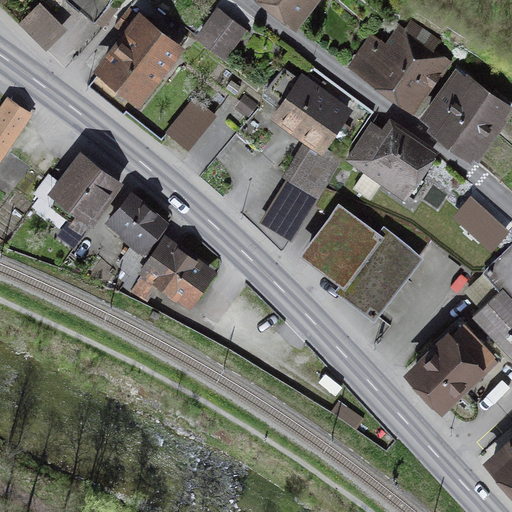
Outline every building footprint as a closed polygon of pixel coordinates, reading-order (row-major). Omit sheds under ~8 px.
[(71,0),(95,20),(112,0),(71,0)] [(274,0),(294,16),(307,0),(274,0)] [(175,48),(127,8),(115,24),(129,35),(126,38),(121,35),(113,46),(117,49),(102,68),(137,95),(175,48)] [(218,11),(199,35),(223,53),(242,30),(218,11)] [(31,12),(20,24),(45,48),(56,37),(31,12)] [(373,35),(354,61),(409,101),(442,55),(431,47),(437,40),(410,21),(390,47),(373,35)] [(310,139),(313,142),(319,147),(345,111),(303,80),(307,74),(287,59),(264,84),(286,100),(276,114),(310,139)] [(459,71),(426,116),(438,125),(436,127),(469,149),(496,112),(503,117),(510,107),(472,79),(471,80),(459,71)] [(193,98),(166,131),(187,148),(214,114),(193,98)] [(6,99),(0,108),(0,157),(29,115),(6,99)] [(369,125),(347,158),(398,193),(429,150),(394,125),(386,137),(369,125)] [(271,206),(300,224),(339,161),(319,147),(313,142),(271,206)] [(39,197),(34,203),(53,218),(58,212),(84,233),(118,186),(84,160),(64,185),(49,173),(34,193),(39,197)] [(454,208),(493,243),(511,222),(473,187),(454,208)] [(130,196),(109,221),(122,232),(121,234),(144,254),(165,226),(130,196)] [(339,209),(307,252),(345,281),(377,238),(339,209)] [(339,288),(373,313),(416,256),(383,230),(377,238),(345,281),(339,288)] [(147,297),(155,284),(176,299),(181,292),(189,298),(207,273),(165,242),(155,256),(150,253),(142,264),(139,261),(123,284),(147,297)] [(511,244),(484,271),(500,288),(472,314),(511,357),(511,244)] [(462,324),(413,372),(442,402),(490,355),(462,324)] [(511,442),(492,460),(511,483),(511,442)]
